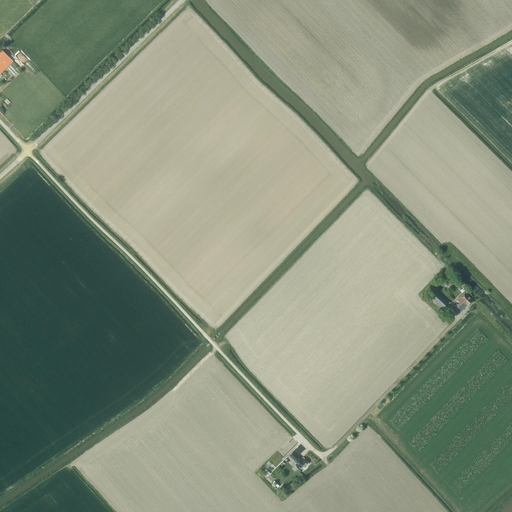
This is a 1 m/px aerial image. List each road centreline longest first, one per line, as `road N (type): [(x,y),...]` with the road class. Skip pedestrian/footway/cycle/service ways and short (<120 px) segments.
road 1 (unclassified): [(335,447),(324,458),(295,431),(27,151)]
road 2 (unclassified): [(27,151),(182,0)]
road 3 (track): [(335,447),(454,322)]
